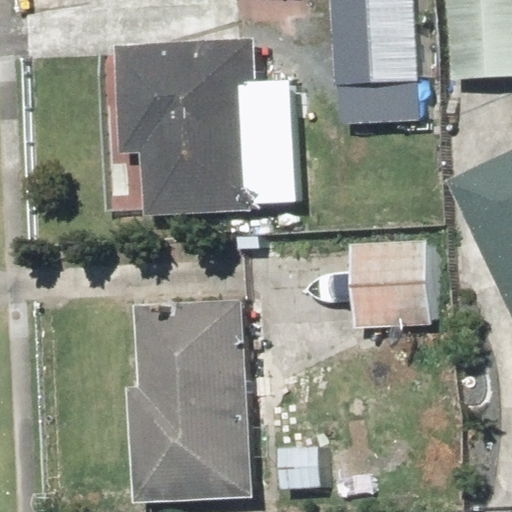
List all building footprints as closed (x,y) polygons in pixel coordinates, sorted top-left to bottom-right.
[(441,0),(306,0),(309,102),(364,101),(364,123),(444,121),(441,0)] [(511,0),(453,0),(457,90),(511,88),(511,0)] [(154,160),(157,224),(275,219),(266,45),(126,52),(131,161),(154,160)] [(511,170),(469,192),(511,279),(511,170)] [(443,250),(363,247),(359,331),(440,334),(443,250)] [(154,393),(142,393),(148,511),(172,510),(265,505),(255,309),(150,314),(154,393)]
